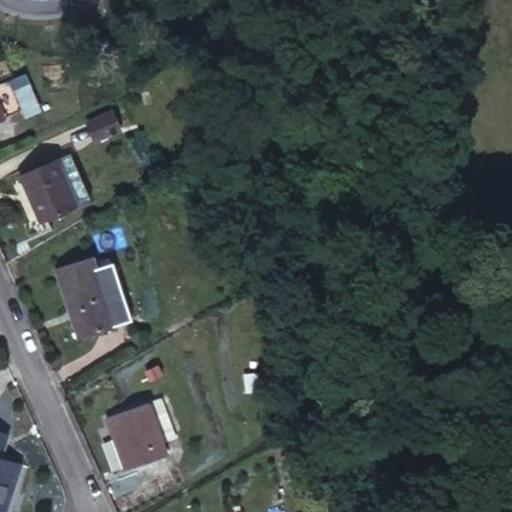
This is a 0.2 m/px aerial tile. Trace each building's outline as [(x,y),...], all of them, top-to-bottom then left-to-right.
[(13,79),(0,83),(0,116),(7,114),(24,107),(13,79)] [(82,124),(91,148),(120,137),(111,113),(82,124)] [(69,152),(18,173),(36,218),(87,196),(69,152)] [(78,333),(114,320),(93,258),(57,270),(78,333)] [(123,465),(160,450),(140,403),(102,418),(123,465)] [(0,455),(0,511),(3,511),(17,459),(0,455)]
